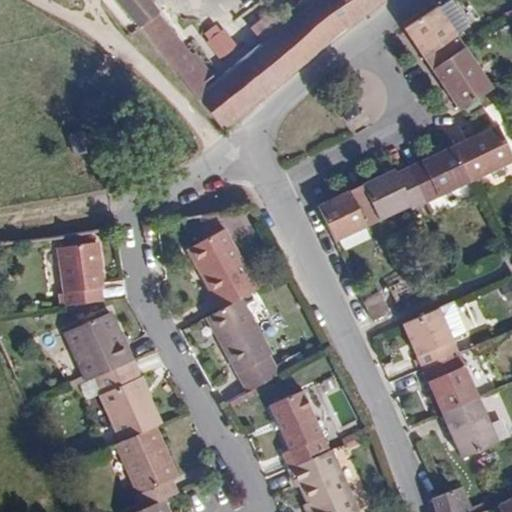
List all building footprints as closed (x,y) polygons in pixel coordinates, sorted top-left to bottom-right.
[(377,1),(378,0),(312,0),(286,20),(209,79),(190,56),(156,16),(155,11),(146,0),(111,0),(169,68),(218,128),(219,128),(377,1)] [(209,79),(286,20),(269,0),(264,0),(190,56),(209,79)] [(446,1),(433,10),(454,40),(466,32),(446,1)] [(430,5),(403,17),(398,23),(396,24),(428,71),(459,48),(454,40),(433,10),(430,5)] [(511,10),(501,14),(503,21),(511,17),(511,10)] [(459,48),(428,71),(455,111),(487,90),(459,48)] [(77,155),(89,152),(83,130),(70,133),(77,155)] [(449,151),(467,188),(511,168),(511,164),(497,131),(449,151)] [(422,208),(467,188),(449,151),(405,170),(422,208)] [(379,227),(422,208),(405,170),(392,176),(390,172),(360,185),(379,227)] [(360,185),(316,205),(334,246),(379,227),(360,185)] [(236,302),(252,293),(221,234),(182,252),(213,314),(236,302)] [(52,294),(53,307),(95,302),(93,288),(97,287),(92,241),(87,242),(85,236),(56,238),(56,247),(52,247),(57,293),(52,294)] [(379,315),(372,299),(361,304),(368,320),(379,315)] [(213,314),(199,321),(241,394),(275,377),(236,302),(213,314)] [(451,302),(436,309),(450,341),(465,335),(451,302)] [(418,368),(454,352),(450,341),(436,309),(399,325),(418,368)] [(62,333),(84,384),(93,380),(129,364),(106,314),(62,333)] [(438,413),(474,397),(454,352),(418,368),(438,413)] [(129,364),(93,380),(100,397),(97,398),(115,444),(152,428),(158,426),(133,363),(129,364)] [(285,470),(327,452),(300,390),(266,407),(286,452),(279,456),(285,470)] [(493,442),(474,397),(438,413),(457,456),(493,442)] [(115,444),(111,446),(130,489),(125,492),(130,506),(117,511),(135,511),(156,503),(173,495),(166,481),(154,455),(161,451),(152,428),(115,444)] [(154,455),(166,481),(172,478),(161,451),(154,455)] [(353,511),(327,452),(285,470),(294,491),(298,489),(308,511),(353,511)] [(436,495),(429,499),(426,500),(431,511),(458,511),(449,490),(436,495)] [(511,511),(511,496),(490,506),(493,511),(511,511)] [(159,511),(156,503),(135,511),(159,511)]
